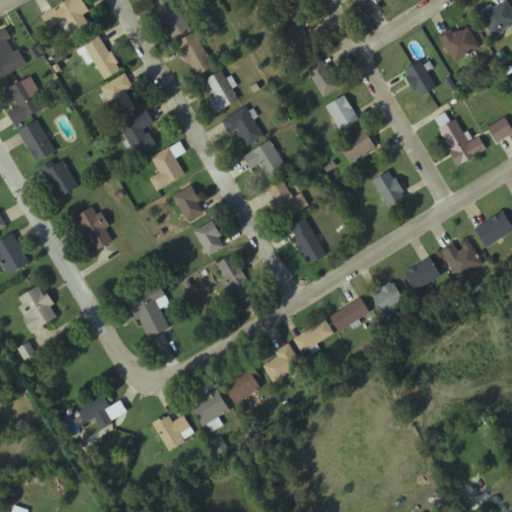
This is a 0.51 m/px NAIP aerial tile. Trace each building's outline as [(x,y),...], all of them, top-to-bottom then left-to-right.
[(91,28),(84,15),(90,12),(83,0),(73,0),(43,17),(51,31),(62,25),(71,40),(91,28)] [(190,30),(172,0),(163,0),(154,6),(174,40),(190,30)] [(359,0),(369,19),(383,12),(378,1),(380,0),(359,0)] [(502,0),(480,13),(495,39),(511,28),(511,9),(506,0),(502,0)] [(480,52),(469,26),(442,38),(454,63),(480,52)] [(0,80),(26,69),(10,31),(0,35),(0,80)] [(216,66),(193,35),(177,47),(201,78),(216,66)] [(85,47),(107,82),(123,72),(101,37),(85,47)] [(307,68),(324,99),(341,89),(324,59),(307,68)] [(405,73),(421,100),(438,90),(422,63),(405,73)] [(218,114),(240,102),(223,72),(207,81),(216,97),(210,101),(218,114)] [(127,93),(134,89),(127,76),(102,90),(120,120),(137,110),(127,93)] [(9,115),(16,127),(43,111),(25,81),(6,93),(16,110),(9,115)] [(361,122),(344,97),(326,109),(343,134),(361,122)] [(250,149),(266,138),(246,108),(223,124),(231,135),(238,131),(250,149)] [(121,127),(138,158),(157,148),(147,130),(156,125),(149,113),(121,127)] [(511,134),(511,128),(505,119),(489,130),(499,144),(511,134)] [(469,144),(457,121),(440,130),(460,167),(487,152),(480,138),(469,144)] [(55,155),(41,123),(21,131),(35,164),(55,155)] [(341,145),(351,165),(377,150),(367,131),(341,145)] [(289,171),(270,142),(244,159),(252,172),(260,167),(270,183),(289,171)] [(152,180),(158,193),(186,177),(171,149),(153,159),(162,175),(152,180)] [(60,201),(80,189),(62,159),(42,170),(60,201)] [(408,199),(392,173),(374,183),(391,210),(408,199)] [(206,213),(192,188),(175,197),(189,223),(206,213)] [(114,243),(94,209),(74,221),(94,255),(114,243)] [(511,233),(511,224),(504,213),(477,231),(489,249),(511,233)] [(0,232),(8,227),(0,214),(0,232)] [(328,258),(306,220),(289,230),(312,268),(328,258)] [(210,258),(228,247),(213,222),(195,233),(210,258)] [(0,243),(0,260),(7,277),(30,267),(16,236),(0,243)] [(460,252),(453,245),(442,257),(464,278),(481,259),(466,245),(460,252)] [(241,307),(258,297),(234,257),(216,267),(241,307)] [(442,280),(432,260),(406,272),(416,292),(442,280)] [(386,315),(406,302),(393,283),(373,296),(386,315)] [(59,319),(42,288),(16,302),(33,333),(59,319)] [(171,331),(162,310),(171,306),(162,288),(130,303),(148,341),(171,331)] [(342,334),(371,314),(361,299),(332,319),(342,334)] [(295,342),(304,355),(335,335),(326,322),(295,342)] [(280,359),(264,369),(275,385),(303,366),(289,346),(277,354),(280,359)] [(225,388),(237,406),(266,386),(254,368),(225,388)] [(231,413),(218,391),(192,406),(205,428),(231,413)] [(88,425),(96,420),(102,431),(113,424),(107,413),(113,409),(104,394),(79,409),(88,425)] [(175,424),(169,416),(154,427),(172,455),(190,443),(185,437),(193,431),(184,418),(175,424)]
